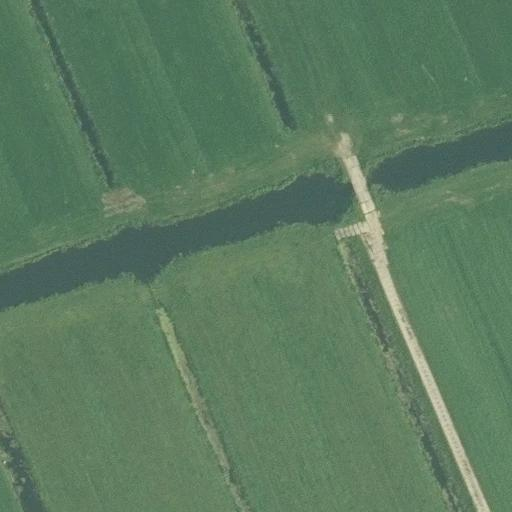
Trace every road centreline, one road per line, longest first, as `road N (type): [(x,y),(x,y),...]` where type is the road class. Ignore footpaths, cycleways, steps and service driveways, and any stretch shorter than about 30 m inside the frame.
road 1 (track): [(485,511),(379,255),(354,166)]
road 2 (track): [(286,0),(354,166)]
